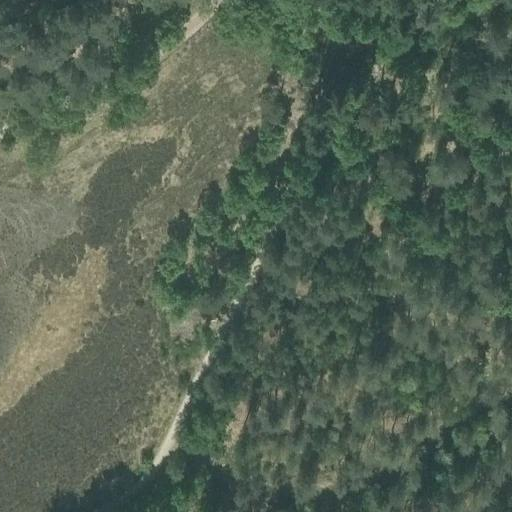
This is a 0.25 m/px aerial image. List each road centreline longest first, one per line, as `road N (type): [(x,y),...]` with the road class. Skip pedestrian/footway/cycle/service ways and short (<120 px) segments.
road 1 (track): [(322,145),(158,463),(110,511)]
road 2 (track): [(0,135),(111,87),(217,0)]
road 3 (track): [(322,145),(511,313)]
